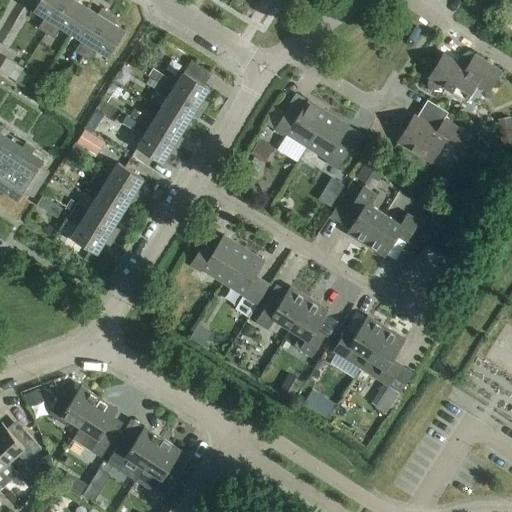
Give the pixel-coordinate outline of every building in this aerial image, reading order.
[(46,34),(67,0),(41,0),(35,11),(45,17),(38,29),(46,34)] [(67,0),(46,34),(54,39),(61,27),(72,34),(88,8),(77,2),(78,0),(67,0)] [(504,15),(511,3),(506,0),(484,0),(483,2),(504,15)] [(83,57),(109,14),(101,9),(98,15),(88,8),(72,34),(82,40),(75,52),(83,57)] [(109,14),(83,57),(91,62),(98,50),(109,57),(120,39),(125,31),(114,25),(117,19),(109,14)] [(456,62),(444,54),(429,78),(431,79),(428,83),(428,87),(430,91),(433,93),(437,93),(441,91),(443,87),(466,101),(476,86),(488,93),(501,71),(469,51),(463,56),(456,62)] [(155,81),(160,84),(203,111),(208,103),(203,100),(209,89),(184,73),(177,84),(153,69),(148,77),(155,81)] [(23,88),(28,80),(20,75),(15,83),(23,88)] [(157,90),(160,84),(155,81),(151,87),(157,90)] [(198,119),(203,111),(160,84),(157,90),(156,92),(167,100),(161,110),(186,126),(193,115),(198,119)] [(307,147),(328,113),(308,100),(298,115),(288,109),(275,130),(285,137),(287,134),(307,147)] [(444,120),(448,115),(427,102),(417,118),(414,116),(413,118),(410,116),(406,117),(402,123),(403,127),(406,129),(398,142),(432,163),(445,140),(457,148),(466,134),(444,120)] [(138,121),(180,147),(185,140),(180,136),(186,126),(161,110),(154,121),(143,113),(138,121)] [(340,141),(348,128),(349,126),(328,113),(307,147),(328,160),(326,162),(337,169),(350,148),(340,141)] [(133,129),(138,121),(127,114),(122,122),(133,129)] [(175,155),(180,147),(138,121),(133,129),(144,136),(138,147),(163,163),(170,152),(175,155)] [(499,145),(511,143),(511,142),(510,121),(497,122),(499,145)] [(0,157),(11,141),(0,133),(0,131),(2,128),(0,126),(0,157)] [(84,131),(76,144),(97,156),(104,143),(84,131)] [(260,138),(250,153),(264,162),(274,147),(260,138)] [(11,141),(0,157),(0,189),(2,190),(30,146),(26,143),(22,148),(11,141)] [(75,144),(67,157),(74,161),(82,148),(75,144)] [(18,202),(24,192),(28,186),(32,179),(36,173),(40,167),(44,161),(43,160),(43,161),(32,154),(35,149),(30,146),(2,190),(17,200),(17,201),(18,202)] [(367,158),(356,176),(368,184),(372,178),(379,182),(386,170),(379,166),(367,158)] [(95,175),(137,201),(142,193),(137,190),(144,179),(118,163),(111,174),(100,167),(95,175)] [(36,173),(45,178),(49,172),(40,167),(36,173)] [(41,185),(45,178),(36,173),(32,179),(41,185)] [(132,209),(137,201),(95,175),(90,183),(102,190),(95,201),(121,216),(127,206),(132,209)] [(37,191),(41,185),(32,179),(28,186),(37,191)] [(32,198),(37,191),(28,186),(24,192),(32,198)] [(366,245),(385,215),(369,205),(376,195),(363,187),(351,207),(360,213),(347,233),(366,245)] [(72,212),(114,238),(119,230),(114,227),(121,216),(95,201),(83,194),(77,204),(71,200),(66,208),(72,212)] [(42,196),(36,205),(46,211),(52,202),(42,196)] [(109,246),(114,238),(72,212),(67,220),(79,227),(72,238),(91,249),(84,260),(91,264),(104,243),(109,246)] [(385,215),(366,245),(386,257),(398,237),(407,242),(420,222),(407,214),(401,224),(385,215)] [(345,237),(344,239),(327,228),(318,242),(364,274),(375,258),(345,237)] [(223,283),(244,249),(223,236),(214,251),(203,244),(190,266),(201,272),(203,270),(223,283)] [(244,249),(223,283),(244,295),(242,298),(234,311),(245,317),(253,304),(253,305),(266,284),(256,277),(265,262),(244,249)] [(188,292),(184,296),(213,327),(232,310),(193,268),(178,282),(188,292)] [(290,329),(309,299),(290,287),(277,307),(268,302),(256,322),(268,330),(274,320),(290,329)] [(309,299),(290,329),(306,339),(300,349),(312,357),(325,337),(316,331),(328,311),(309,299)] [(361,369),(387,328),(367,316),(355,337),(346,331),(333,351),(361,369)] [(406,340),(387,328),(361,369),(389,386),(392,388),(409,361),(397,353),(406,340)] [(294,397),(302,385),(289,377),(282,389),(294,397)] [(392,388),(389,386),(376,407),(386,414),(399,392),(392,388)] [(81,428),(100,399),(81,387),(72,401),(62,395),(49,415),(59,422),(67,427),(71,422),(81,428)] [(305,405),(318,398),(312,387),(299,395),(305,405)] [(27,410),(43,404),(38,391),(22,397),(27,410)] [(100,399),(81,428),(99,440),(95,446),(105,452),(119,432),(109,425),(118,411),(100,399)] [(0,424),(0,454),(8,464),(18,455),(24,463),(41,448),(22,428),(14,436),(2,423),(0,424)] [(144,469),(163,440),(145,428),(135,442),(125,436),(108,463),(118,470),(126,457),(144,469)] [(182,452),(163,440),(144,469),(136,481),(165,499),(169,493),(182,473),(172,466),(182,452)] [(7,465),(8,464),(0,454),(0,491),(2,490),(17,477),(7,465)] [(49,454),(36,459),(40,469),(53,465),(49,454)] [(99,469),(83,495),(93,501),(110,475),(99,469)]
